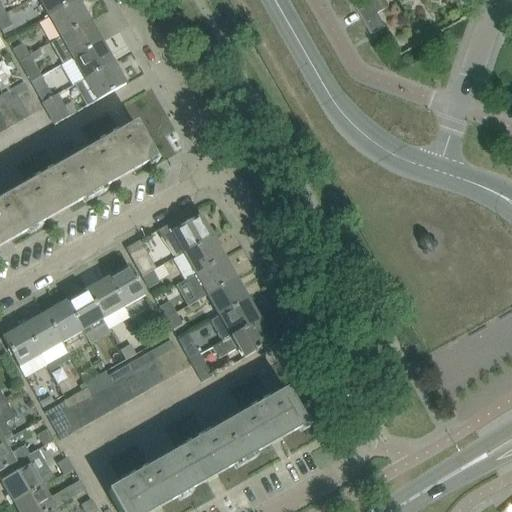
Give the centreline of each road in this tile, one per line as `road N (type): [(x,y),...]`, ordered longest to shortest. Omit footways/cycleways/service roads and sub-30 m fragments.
road 1 (residential): [(270,511),(347,467),(360,418),(350,389),(214,175)]
road 2 (unknown): [(295,303),(65,431),(61,451),(89,511)]
road 3 (residential): [(0,296),(214,175)]
road 4 (tertiary): [(437,172),(375,145),(278,0)]
road 5 (residential): [(214,175),(111,0)]
road 6 (residential): [(455,109),(350,67),(311,0)]
road 7 (unknown): [(152,70),(0,144)]
road 8 (residential): [(455,109),(486,28),(511,6)]
